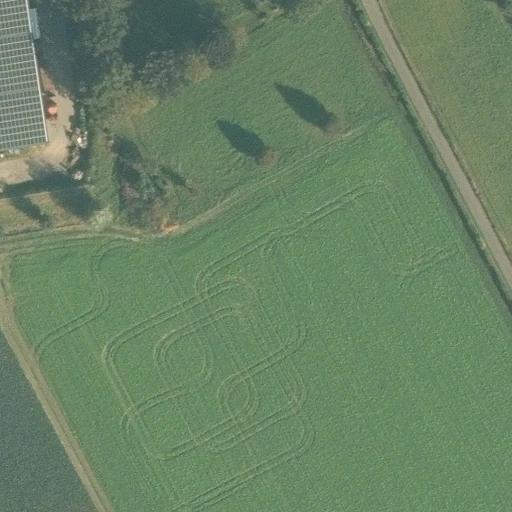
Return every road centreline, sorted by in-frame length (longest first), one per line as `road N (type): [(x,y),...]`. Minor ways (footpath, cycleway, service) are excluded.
road 1 (track): [(366,0),(511,277)]
road 2 (unknown): [(0,162),(46,143),(55,97),(47,0)]
